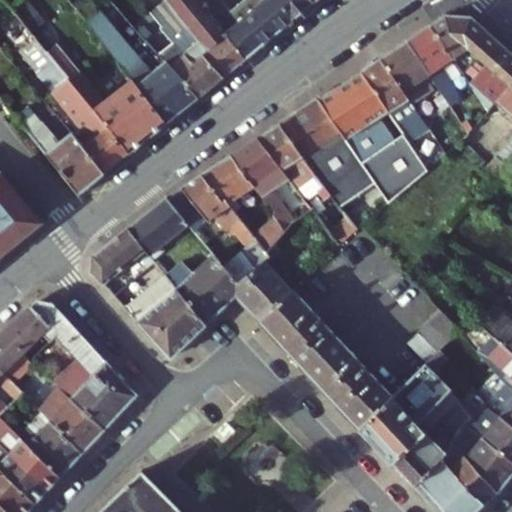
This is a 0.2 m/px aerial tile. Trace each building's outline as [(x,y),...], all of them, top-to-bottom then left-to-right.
[(38,0),(23,0),(19,5),(40,31),(54,19),(38,0)] [(178,61),(206,93),(251,56),(232,29),(214,43),(204,31),(195,40),(184,27),(194,19),(181,4),(160,21),(139,0),(123,0),(122,1),(154,36),(171,24),(193,50),(178,61)] [(178,0),(181,4),(194,19),(204,31),(214,43),(232,29),(237,24),(217,0),(178,0)] [(244,0),(236,6),(246,18),(237,24),(232,29),(251,56),(316,0),(244,0)] [(138,74),(173,120),(206,93),(178,61),(174,57),(158,69),(108,6),(94,17),(138,74)] [(464,15),(452,14),(438,23),(461,57),(475,49),(494,66),(478,82),(498,110),(507,100),(511,94),(511,48),(477,16),(464,15)] [(461,57),(438,23),(413,40),(447,85),(458,101),(470,92),(450,64),(461,57)] [(137,149),(103,108),(54,49),(41,32),(26,44),(88,121),(78,130),(112,169),(137,149)] [(103,108),(137,149),(173,120),(138,74),(113,94),(67,39),(54,49),(103,108)] [(416,95),(421,103),(447,85),(413,40),(388,56),(416,95)] [(416,95),(388,56),(368,68),(397,108),(416,95)] [(397,108),(368,68),(328,95),(380,165),(387,161),(382,155),(406,138),(391,118),(400,112),(397,108)] [(511,164),(511,94),(507,100),(511,104),(511,149),(502,160),(510,166),(511,164)] [(380,165),(328,95),(286,122),(333,179),(352,202),(385,177),(397,196),(437,165),(414,132),(406,138),(382,155),(387,161),(380,165)] [(22,113),(53,151),(84,191),(112,169),(78,130),(65,141),(35,103),(22,113)] [(400,112),(391,118),(406,138),(414,132),(400,112)] [(333,179),(286,122),(265,136),(300,178),(307,187),(323,174),(329,182),(333,179)] [(239,153),(262,180),(281,201),(301,225),(308,218),(285,191),(300,178),(265,136),(239,153)] [(233,200),(234,199),(262,180),(239,153),(210,171),(233,200)] [(0,259),(51,218),(9,166),(0,173),(0,259)] [(260,231),(234,199),(233,200),(210,171),(190,185),(217,219),(223,214),(239,234),(242,231),(252,243),(244,251),(248,257),(268,241),(260,231)] [(199,220),(204,227),(217,219),(190,185),(176,194),(184,203),(199,220)] [(323,207),(312,193),(307,198),(317,211),(323,207)] [(173,246),(169,241),(199,220),(184,203),(176,194),(134,221),(150,241),(160,254),(173,246)] [(277,217),(260,231),(268,241),(276,251),(301,225),(281,201),(271,209),(277,217)] [(367,220),(357,208),(339,225),(348,237),(367,220)] [(117,270),(141,249),(150,241),(134,221),(97,251),(98,269),(120,291),(128,283),(117,270)] [(160,254),(150,241),(141,249),(164,275),(172,268),(160,254)] [(234,262),(249,280),(274,259),(279,255),(276,251),(268,241),(248,257),(244,251),(234,262)] [(202,267),(191,256),(174,271),(212,318),(226,304),(238,292),(249,280),(234,262),(223,249),(202,267)] [(249,280),(238,292),(242,295),(263,317),(297,284),(274,259),(249,280)] [(172,268),(164,275),(132,304),(178,351),(194,335),(212,318),(174,271),(172,268)] [(398,390),(297,284),(263,317),(311,367),(365,422),(398,390)] [(62,298),(43,294),(37,301),(59,321),(55,326),(63,334),(68,330),(102,362),(78,389),(111,421),(128,402),(144,384),(62,298)] [(511,339),(511,308),(504,300),(488,314),(503,330),(511,339)] [(59,321),(37,301),(12,325),(33,346),(44,336),(54,343),(63,334),(55,326),(59,321)] [(448,304),(414,337),(431,357),(445,344),(465,323),(448,304)] [(33,346),(12,325),(0,337),(0,353),(13,366),(33,346)] [(511,339),(503,330),(491,341),(511,364),(511,339)] [(453,353),(445,344),(431,357),(439,366),(453,353)] [(0,403),(8,412),(19,401),(0,381),(0,378),(3,375),(24,396),(34,387),(13,366),(0,353),(0,403)] [(398,390),(365,422),(369,427),(380,438),(398,457),(427,430),(420,422),(432,410),(456,386),(439,366),(431,357),(398,390)] [(91,445),(111,421),(78,389),(72,383),(51,404),(58,412),(91,445)] [(0,430),(55,485),(67,471),(35,439),(8,412),(0,403),(0,430)] [(398,457),(451,511),(469,511),(472,509),(498,482),(455,434),(432,410),(420,422),(427,430),(398,457)] [(91,445),(58,412),(35,439),(67,471),(91,445)] [(483,418),(478,412),(472,419),(477,423),(483,418)] [(511,415),(508,412),(489,433),(511,451),(511,415)] [(234,420),(225,428),(233,437),(242,428),(234,420)] [(455,434),(498,482),(511,467),(511,451),(489,433),(479,444),(476,447),(469,440),(473,436),(463,427),(455,434)] [(0,449),(5,444),(14,453),(6,461),(43,498),(55,485),(0,430),(0,449)] [(479,444),(473,436),(469,440),(476,447),(479,444)] [(0,487),(25,511),(31,511),(43,498),(6,461),(0,455),(0,487)] [(193,511),(147,465),(100,511),(193,511)] [(0,511),(25,511),(0,487),(0,511)]
